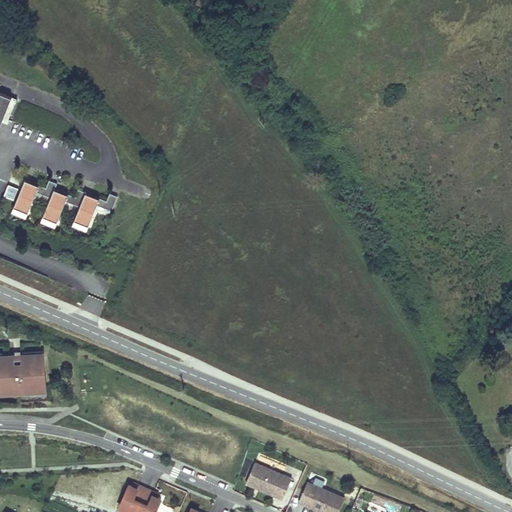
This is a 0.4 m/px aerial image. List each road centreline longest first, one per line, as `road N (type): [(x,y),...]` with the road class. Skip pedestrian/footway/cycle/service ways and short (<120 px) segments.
road 1 (tertiary): [(508,511),(0,293)]
road 2 (residential): [(262,511),(85,437),(0,425)]
